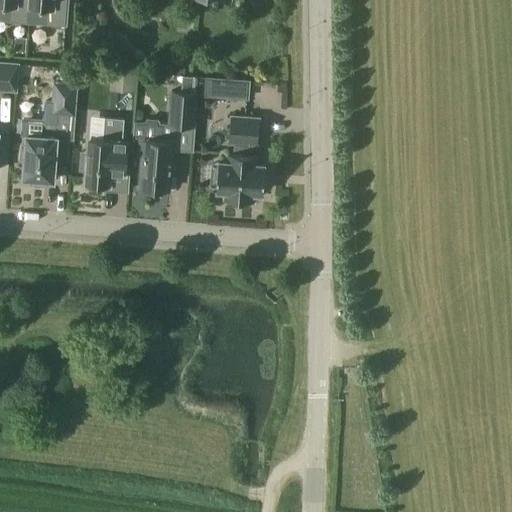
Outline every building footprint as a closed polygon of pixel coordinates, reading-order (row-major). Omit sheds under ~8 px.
[(0,0),(0,20),(28,23),(29,0),(0,0)] [(29,0),(28,23),(65,26),(67,0),(29,0)] [(13,51),(25,52),(26,38),(14,37),(13,51)] [(0,90),(17,92),(20,62),(0,60),(0,90)] [(51,113),(73,115),(77,69),(62,68),(61,83),(54,83),(51,113)] [(113,72),(113,88),(133,88),(134,73),(113,72)] [(247,81),(207,78),(206,95),(246,98),(247,81)] [(192,126),(195,92),(169,90),(167,124),(192,126)] [(224,200),(252,202),(253,193),(262,194),(264,165),(255,165),(256,156),(249,155),(250,143),(257,144),(259,119),(230,117),(228,142),(235,142),(234,154),(227,154),(227,162),(218,162),(216,190),(224,191),(224,200)] [(89,189),(104,190),(104,186),(108,187),(110,169),(125,170),(127,142),(122,142),(123,119),(104,118),(102,140),(88,139),(87,153),(80,153),(79,170),(85,171),(84,185),(89,185),(89,189)] [(139,189),(168,191),(171,149),(175,150),(176,134),(162,133),(163,124),(158,124),(159,119),(146,118),(146,123),(134,122),(133,139),(143,140),(143,143),(139,143),(138,156),(142,156),(139,189)] [(29,185),(44,186),(45,180),(52,181),(57,121),(43,120),(42,137),(26,135),(24,149),(21,149),(19,164),(23,164),(22,178),(30,179),(29,185)]
